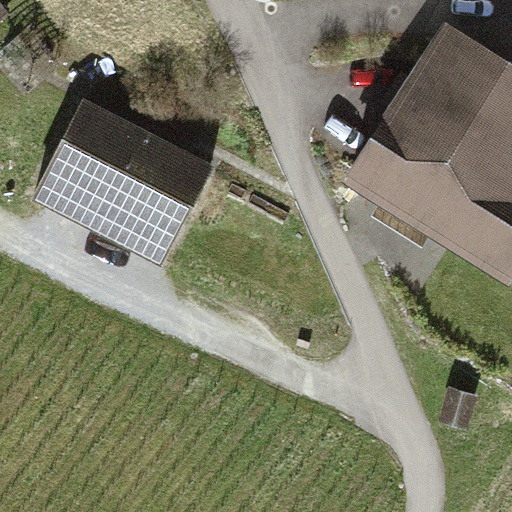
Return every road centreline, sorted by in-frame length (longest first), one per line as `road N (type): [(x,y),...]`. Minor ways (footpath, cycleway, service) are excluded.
road 1 (track): [(424,511),(426,482),(370,324),(250,52)]
road 2 (track): [(406,424),(0,223)]
